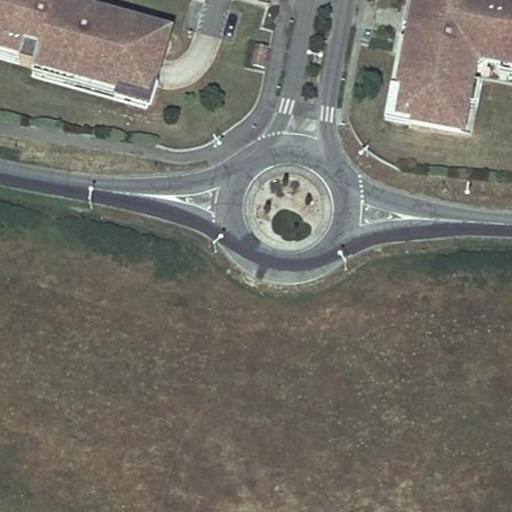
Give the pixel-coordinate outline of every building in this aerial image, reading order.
[(152,95),(169,37),(96,16),(99,8),(84,4),(82,12),(54,4),(54,0),(0,0),(0,49),(22,56),(20,64),(35,69),(36,67),(120,91),(121,86),(152,95)] [(84,4),(71,0),(54,0),(54,4),(82,12),(84,4)] [(400,54),(409,56),(401,95),(406,95),(401,122),(460,134),(473,67),(471,66),(474,53),(489,56),(489,58),(492,64),(511,67),(511,0),(505,0),(506,0),(497,5),(484,3),(484,0),(420,0),(419,6),(409,4),(400,54)] [(267,48),(255,45),(251,66),(263,68),(267,48)] [(492,64),(489,58),(489,56),(474,53),(471,66),(473,67),(477,67),(492,64)] [(401,95),(409,56),(400,54),(386,120),(394,121),(398,110),(395,122),(401,122),(406,95),(401,95)] [(148,110),(152,95),(121,86),(120,91),(36,67),(35,69),(33,78),(148,110)]
